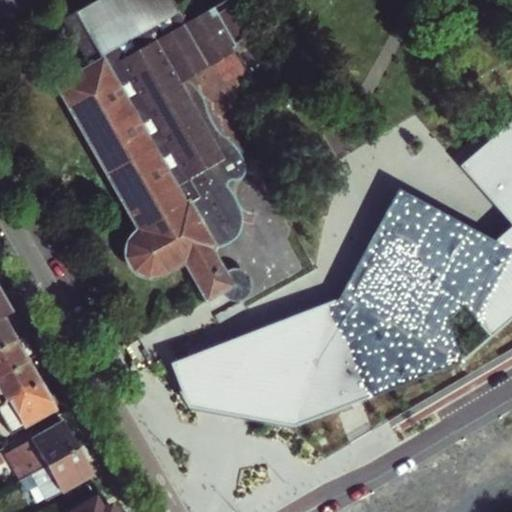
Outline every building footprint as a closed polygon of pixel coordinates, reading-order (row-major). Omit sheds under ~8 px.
[(74,13),(60,20),(88,69),(55,88),(138,231),(131,236),(125,247),(124,255),(126,263),(129,269),(136,274),(143,277),(152,278),(160,276),(186,261),(197,281),(195,283),(206,301),(231,286),(210,249),(214,247),(190,205),(199,199),(189,182),(226,161),(184,87),(206,75),(204,71),(212,67),(214,70),(237,56),(235,54),(239,51),(237,46),(250,38),(234,10),(246,2),(244,0),(232,0),(187,26),(172,0),(100,0),(75,15),(74,13)] [(511,312),(511,122),(459,166),(511,227),(511,228),(483,250),(459,240),(403,286),(340,309),(251,346),(225,379),(285,425),(459,357),(446,322),(462,308),(487,335),(511,312)] [(0,318),(2,317),(11,313),(0,293),(0,318)] [(0,347),(15,339),(2,317),(0,318),(0,347)] [(0,375),(27,361),(15,339),(0,347),(0,375)] [(0,404),(39,382),(27,361),(0,375),(0,404)] [(39,382),(0,404),(0,415),(10,433),(54,408),(39,382)] [(21,479),(77,448),(62,422),(18,446),(6,453),(21,479)] [(44,501),(92,474),(77,448),(21,479),(15,482),(22,493),(36,486),(44,501)] [(113,511),(110,505),(101,510),(94,498),(68,511),(113,511)]
